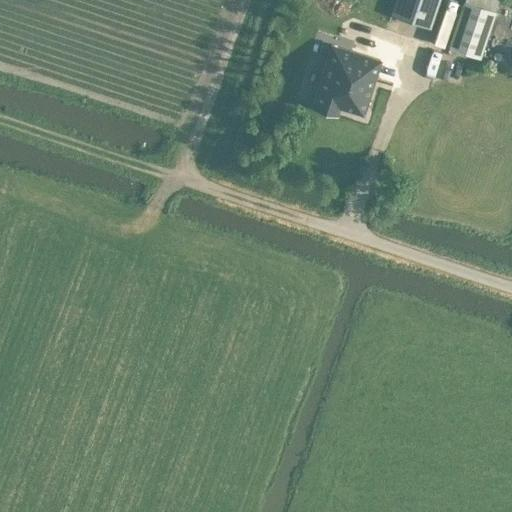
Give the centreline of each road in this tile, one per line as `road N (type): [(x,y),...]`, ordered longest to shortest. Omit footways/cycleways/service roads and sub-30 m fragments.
road 1 (track): [(0,118),(177,177),(242,0)]
road 2 (unclassified): [(511,286),(177,177)]
